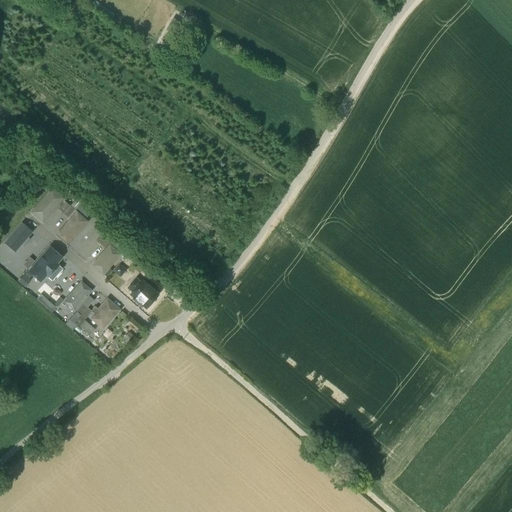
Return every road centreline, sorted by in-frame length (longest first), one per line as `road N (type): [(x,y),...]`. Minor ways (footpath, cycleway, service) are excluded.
road 1 (unclassified): [(173,323),(264,228),(411,0)]
road 2 (unclassified): [(393,511),(173,323)]
road 3 (unclassified): [(0,463),(159,334)]
road 4 (unclassified): [(159,334),(34,220)]
